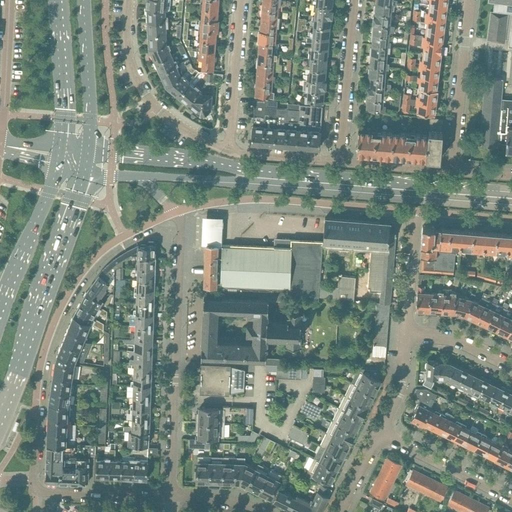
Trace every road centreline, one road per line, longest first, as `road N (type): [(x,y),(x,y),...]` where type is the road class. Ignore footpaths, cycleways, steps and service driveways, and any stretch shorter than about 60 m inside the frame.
road 1 (residential): [(169,498),(41,491),(33,483),(34,425),(44,346),(76,281),(113,243),(177,213)]
road 2 (residential): [(177,213),(169,498)]
road 3 (tertiary): [(254,178),(511,198)]
road 4 (tertiary): [(0,411),(84,172)]
road 5 (residential): [(177,213),(240,200),(415,211)]
road 6 (residential): [(229,152),(155,109),(138,85),(129,63),(128,0)]
road 7 (residential): [(453,171),(471,0)]
road 8 (tertiary): [(254,178),(88,149)]
road 9 (residential): [(355,0),(340,161)]
road 10 (residential): [(240,0),(229,152)]
road 11 (tertiary): [(88,149),(83,0)]
road 12 (residential): [(511,499),(379,433)]
road 13 (residential): [(0,146),(7,0)]
road 14 (tertiary): [(54,0),(59,145)]
road 15 (tertiary): [(56,166),(0,299)]
road 16 (residential): [(405,334),(415,211)]
